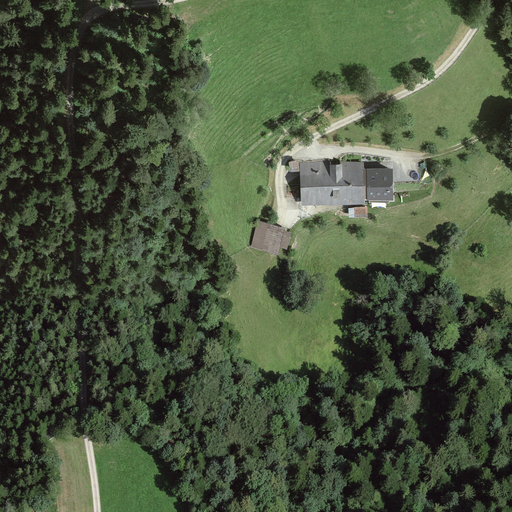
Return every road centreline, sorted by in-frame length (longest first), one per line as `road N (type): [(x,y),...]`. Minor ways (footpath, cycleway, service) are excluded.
road 1 (track): [(97,511),(84,412),(72,57),(96,11),(168,0)]
road 2 (track): [(491,0),(431,77),(287,154),(280,201)]
road 3 (track): [(296,148),(429,155),(511,115)]
